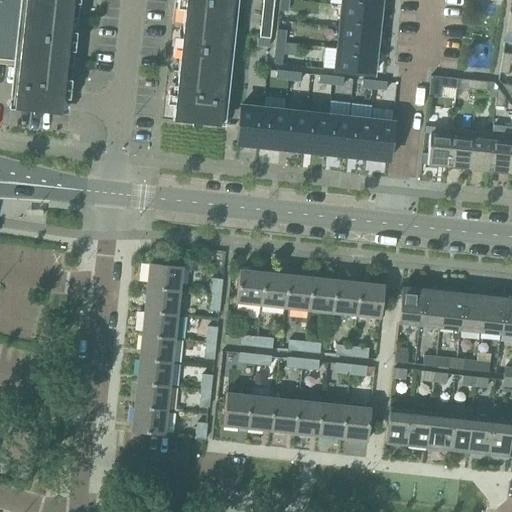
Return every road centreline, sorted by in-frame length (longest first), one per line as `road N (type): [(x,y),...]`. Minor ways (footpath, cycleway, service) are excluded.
road 1 (tertiary): [(109,195),(511,238)]
road 2 (residential): [(81,506),(103,284)]
road 3 (residential): [(109,195),(131,0)]
